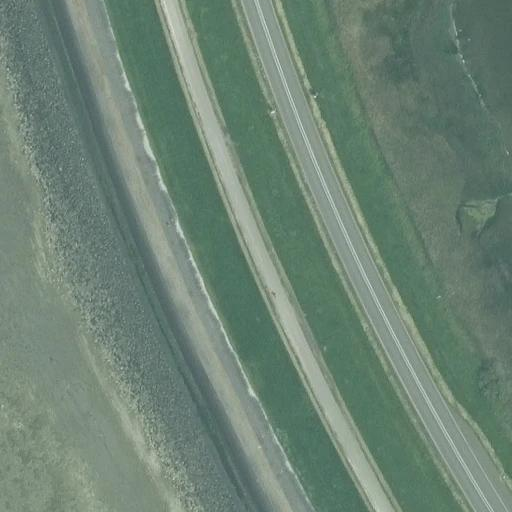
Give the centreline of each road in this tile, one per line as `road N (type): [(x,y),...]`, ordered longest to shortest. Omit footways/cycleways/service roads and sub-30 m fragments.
road 1 (trunk): [(491,511),(421,393),(341,229),(255,0)]
road 2 (unclassified): [(386,511),(257,253),(170,0)]
